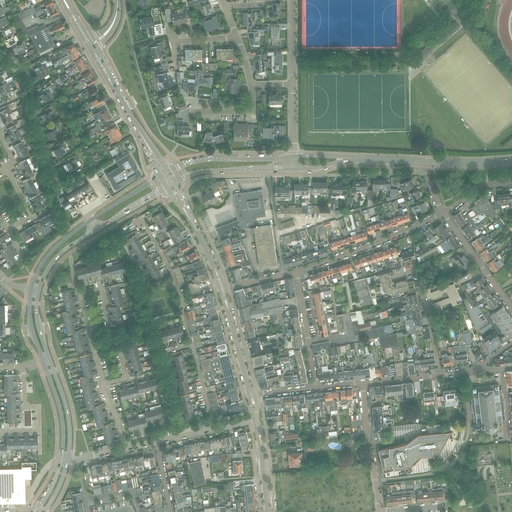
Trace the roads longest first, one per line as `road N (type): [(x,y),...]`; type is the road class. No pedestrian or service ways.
road 1 (residential): [(209,429),(166,266),(141,221)]
road 2 (residential): [(443,212),(296,271)]
road 3 (residential): [(54,179),(29,76),(0,52)]
road 4 (residential): [(378,511),(356,383)]
road 5 (secondary): [(293,157),(203,158),(168,172)]
road 6 (secondary): [(173,183),(203,171),(293,169)]
road 7 (residential): [(441,373),(417,277),(394,275)]
road 8 (residential): [(103,385),(72,267)]
